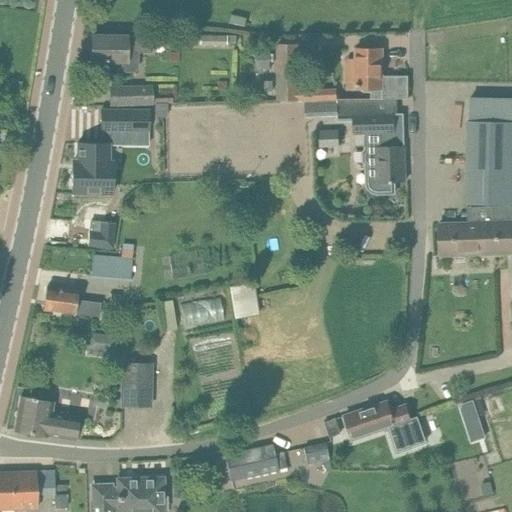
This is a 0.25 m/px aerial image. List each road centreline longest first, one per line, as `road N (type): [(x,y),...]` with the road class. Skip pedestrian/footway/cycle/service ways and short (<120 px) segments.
road 1 (residential): [(0,446),(128,454),(203,448),(389,381),(413,346),(417,33)]
road 2 (tertiary): [(0,347),(66,0)]
